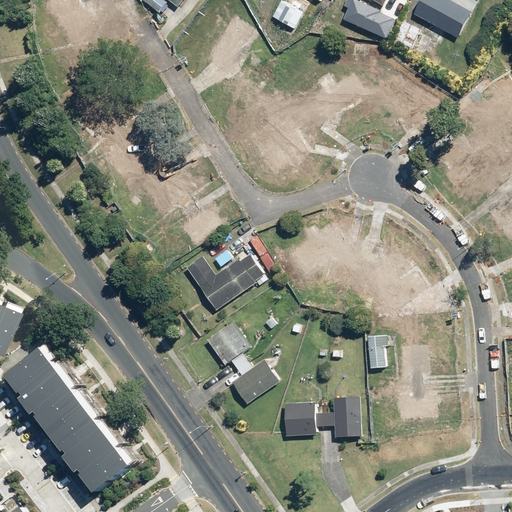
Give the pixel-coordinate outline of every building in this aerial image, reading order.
[(83,0),(51,0),(50,1),(79,42),(101,26),(83,0)] [(172,2),(169,0),(146,0),(163,13),(172,2)] [(308,11),(287,0),(285,0),(277,16),(298,28),(308,11)] [(352,0),(362,5),(354,20),(389,39),(400,19),(366,1),(367,0),(379,0),(388,5),(390,0),(352,0)] [(479,13),(453,0),(427,0),(421,12),(467,36),(479,13)] [(239,13),(211,55),(237,72),(265,30),(239,13)] [(444,63),(449,54),(425,42),(421,51),(444,63)] [(309,112),(314,120),(326,112),(331,120),(373,93),(358,69),(336,83),(330,74),(320,81),(325,89),(315,96),(321,104),(309,112)] [(435,114),(406,69),(381,85),(410,130),(435,114)] [(511,71),(492,81),(511,120),(511,71)] [(110,95),(84,114),(102,137),(99,139),(105,147),(114,140),(120,149),(110,156),(126,177),(158,154),(142,132),(132,140),(121,125),(126,122),(123,116),(125,115),(110,95)] [(272,121),(251,135),(276,173),(314,149),(300,128),(284,139),(272,121)] [(460,130),(441,141),(456,166),(447,172),(459,192),(506,164),(496,147),(477,158),(460,130)] [(181,168),(149,190),(166,214),(181,203),(192,218),(183,225),(199,248),(229,227),(211,202),(202,209),(192,195),(198,191),(181,168)] [(147,169),(126,181),(131,190),(152,178),(147,169)] [(511,198),(496,209),(511,235),(511,198)] [(352,245),(335,220),(292,250),(309,274),(352,245)] [(262,234),(254,239),(265,256),(272,251),(262,234)] [(363,239),(361,258),(382,261),(384,241),(363,239)] [(206,286),(204,288),(219,308),(221,307),(223,310),(261,283),(263,285),(272,279),(269,275),(272,273),(258,254),(250,259),(245,252),(236,258),(231,252),(220,260),(227,269),(221,274),(209,256),(205,258),(201,252),(195,257),(198,262),(192,267),(206,286)] [(273,253),(265,258),(276,275),(284,270),(273,253)] [(389,266),(369,279),(393,316),(431,292),(418,273),(401,284),(389,266)] [(0,342),(14,306),(0,300),(0,342)] [(275,314),(267,321),(276,331),(283,324),(275,314)] [(238,322),(213,339),(232,366),(236,362),(246,375),(237,382),(253,405),(287,381),(271,358),(257,368),(247,354),(256,347),(238,322)] [(391,366),(391,336),(374,336),(374,366),(391,366)] [(56,342),(15,373),(30,393),(22,400),(35,417),(44,411),(75,452),(66,458),(79,475),(88,468),(104,490),(145,459),(134,445),(130,448),(127,444),(131,440),(113,417),(109,420),(106,416),(110,413),(90,387),(86,390),(83,386),(87,383),(69,359),(64,363),(61,358),(66,355),(56,342)] [(411,375),(427,375),(427,374),(435,374),(435,344),(402,344),(403,375),(411,375)] [(427,380),(411,380),(412,385),(412,392),(403,392),(404,420),(443,419),(442,391),(427,391),(427,384),(427,380)] [(332,412),(332,425),(341,425),(341,437),(368,437),(368,396),(340,396),(340,412),(332,412)] [(332,425),(332,412),(323,412),(323,403),(291,403),(291,435),(323,435),(323,425),(332,425)] [(0,511),(1,511),(23,496),(0,463),(0,511)] [(33,511),(26,503),(14,511),(33,511)]
